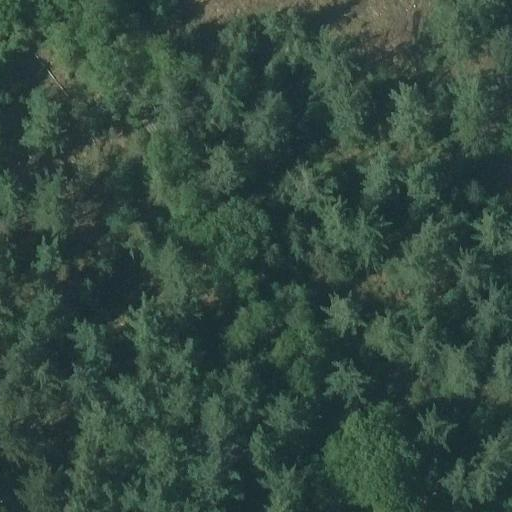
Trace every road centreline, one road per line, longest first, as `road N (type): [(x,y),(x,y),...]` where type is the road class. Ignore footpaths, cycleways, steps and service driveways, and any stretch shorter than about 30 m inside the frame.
road 1 (track): [(72,0),(390,511)]
road 2 (track): [(511,171),(477,72),(511,52)]
